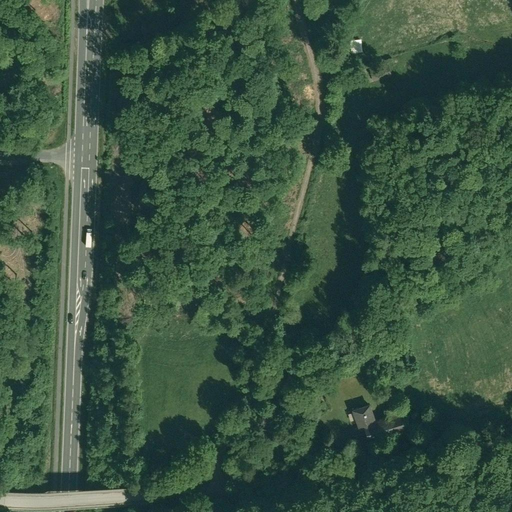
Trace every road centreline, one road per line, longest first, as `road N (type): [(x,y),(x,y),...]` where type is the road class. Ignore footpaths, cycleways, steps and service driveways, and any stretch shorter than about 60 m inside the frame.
road 1 (track): [(257,440),(252,386),(261,342),(323,161),(323,66),(302,0)]
road 2 (primary): [(67,511),(85,159)]
road 3 (residential): [(511,216),(276,388),(257,440)]
road 4 (residential): [(220,497),(276,507),(337,495),(357,473),(428,465)]
road 5 (residential): [(0,505),(220,497)]
road 6 (primary): [(85,159),(88,0)]
